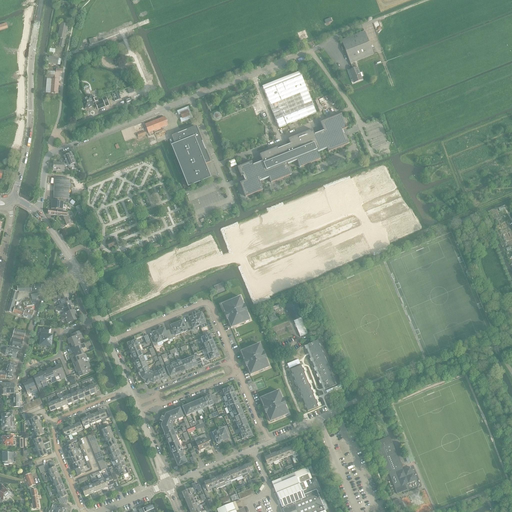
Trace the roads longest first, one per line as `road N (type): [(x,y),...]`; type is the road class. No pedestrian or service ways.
road 1 (unclassified): [(61,149),(310,51),(355,114),(372,157),(388,151)]
road 2 (track): [(316,277),(511,194)]
road 3 (secondary): [(13,198),(29,136),(42,0)]
road 4 (unclassified): [(329,413),(490,341)]
road 5 (residential): [(359,205),(367,227),(254,273),(245,251)]
road 6 (residential): [(233,361),(204,303),(109,343)]
road 7 (residential): [(100,319),(138,294),(245,251)]
road 8 (residential): [(129,390),(54,422),(70,481)]
road 9 (residential): [(245,251),(359,205)]
road 10 (residential): [(76,269),(46,285),(18,369)]
